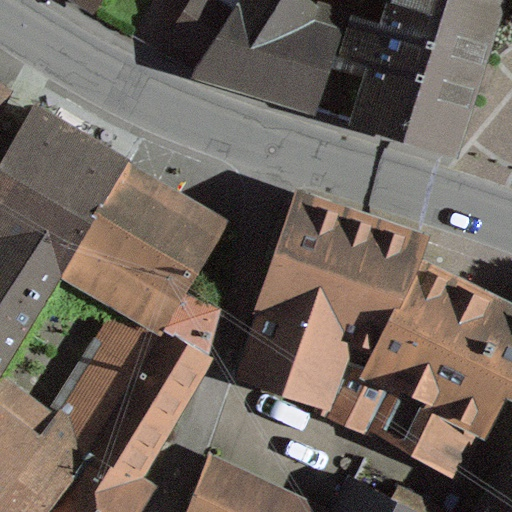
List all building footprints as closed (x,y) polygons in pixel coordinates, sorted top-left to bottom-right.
[(192,0),(171,35),(204,55),(233,6),(222,0),(192,0)] [(236,0),(233,6),(204,55),(197,65),(314,108),(345,16),(320,8),(309,0),(236,0)] [(462,130),(501,0),(392,0),(386,23),(354,14),(343,52),(374,61),(356,121),(456,151),(462,130)] [(32,108),(0,164),(0,377),(74,254),(127,165),(32,108)] [(184,292),(227,224),(127,165),(74,254),(148,298),(171,312),(165,325),(206,350),(221,311),(184,292)] [(308,202),(249,375),(326,403),(342,359),(396,382),(374,430),(451,475),(478,423),(486,427),(508,380),(511,381),(511,308),(418,263),(425,240),(308,202)] [(88,445),(165,325),(171,312),(148,298),(138,316),(117,303),(99,333),(114,343),(60,425),(51,427),(0,387),(0,459),(55,499),(90,456),(85,451),(88,445)] [(88,445),(150,485),(206,350),(165,325),(88,445)] [(134,511),(150,485),(88,445),(85,451),(90,456),(55,499),(44,511),(134,511)] [(44,511),(55,499),(0,459),(0,511),(44,511)] [(327,511),(219,460),(193,511),(327,511)] [(339,511),(422,511),(355,478),(339,511)] [(511,511),(511,488),(497,480),(476,511),(511,511)]
